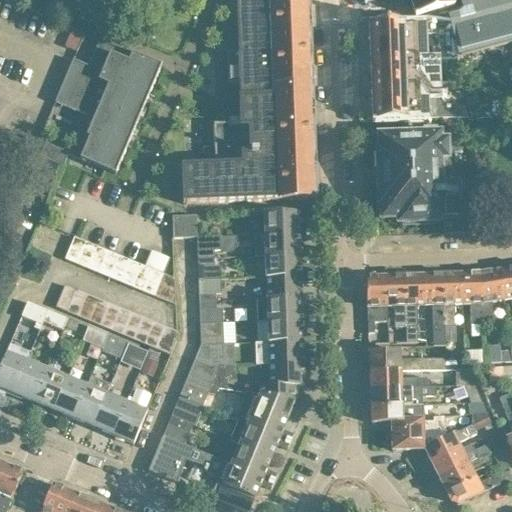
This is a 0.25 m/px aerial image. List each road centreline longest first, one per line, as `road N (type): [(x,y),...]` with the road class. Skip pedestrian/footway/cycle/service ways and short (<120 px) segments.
road 1 (residential): [(338,260),(329,0)]
road 2 (residential): [(338,260),(349,462)]
road 3 (unclassified): [(511,251),(338,260)]
road 4 (residential): [(170,511),(48,459)]
